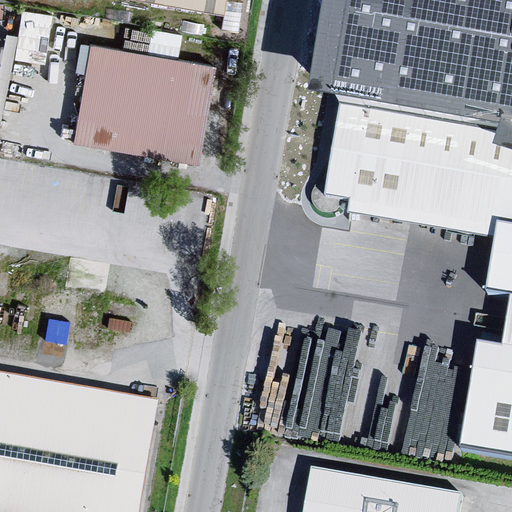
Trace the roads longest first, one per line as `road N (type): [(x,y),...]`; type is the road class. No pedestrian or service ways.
road 1 (residential): [(293,0),(205,511)]
road 2 (unknown): [(260,191),(27,145)]
road 3 (unknown): [(227,383),(0,336)]
road 4 (unknown): [(255,219),(480,257)]
